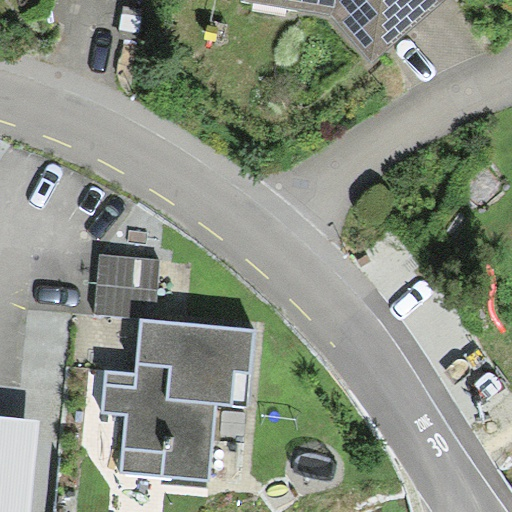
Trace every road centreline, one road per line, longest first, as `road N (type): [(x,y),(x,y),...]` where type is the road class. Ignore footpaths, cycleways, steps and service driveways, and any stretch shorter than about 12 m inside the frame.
road 1 (residential): [(259,237),(407,419),(462,511)]
road 2 (residential): [(259,237),(333,168),(438,110),(511,83)]
road 3 (residential): [(0,109),(102,145),(259,237)]
